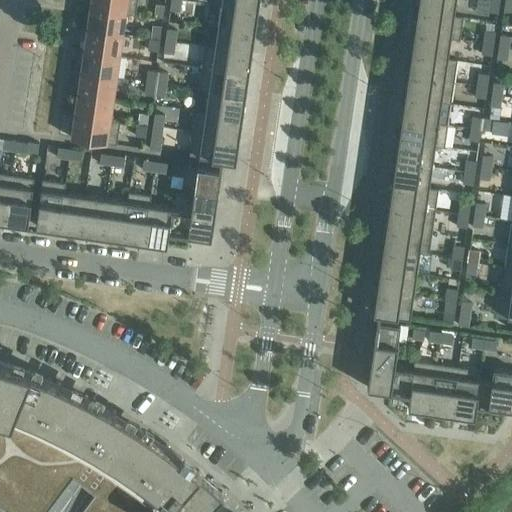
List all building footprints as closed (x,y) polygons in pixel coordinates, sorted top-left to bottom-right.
[(90,0),(89,8),(135,14),(137,0),(90,0)] [(181,0),(171,0),(170,9),(180,11),(181,0)] [(211,0),(211,3),(257,10),(258,0),(211,0)] [(418,0),(417,11),(463,18),(463,17),(454,15),(455,0),(418,0)] [(499,1),(494,0),(489,0),(488,11),(497,13),(499,1)] [(221,5),(218,26),(254,32),(257,10),(211,3),(211,4),(221,5)] [(156,4),(154,17),(162,18),(164,6),(156,4)] [(89,8),(86,29),(123,35),(126,13),(135,15),(135,14),(89,8)] [(414,32),(460,39),(463,18),(417,11),(414,32)] [(205,46),(251,53),(254,32),(218,26),(215,47),(205,46)] [(167,28),(165,40),(175,42),(177,30),(167,28)] [(86,29),(83,51),(120,56),(123,35),(86,29)] [(485,30),(483,42),(493,43),(495,32),(485,30)] [(411,54),(457,60),(457,59),(447,58),(450,38),(460,39),(414,32),(411,54)] [(500,35),(498,47),(508,48),(510,36),(500,35)] [(148,50),(158,51),(159,39),(150,38),(148,50)] [(175,42),(165,40),(164,52),(173,54),(175,42)] [(493,43),(483,42),(481,54),(491,55),(493,43)] [(205,46),(202,68),(248,74),(251,53),(205,46)] [(508,48),(498,47),(497,58),(507,60),(508,48)] [(83,51),(80,72),(117,77),(120,56),(83,51)] [(408,75),(454,82),(457,60),(411,54),(408,75)] [(202,68),(199,89),(245,96),(248,74),(202,68)] [(148,69),(146,81),(156,83),(158,71),(148,69)] [(158,71),(156,83),(166,84),(168,72),(158,71)] [(80,72),(77,93),(113,99),(117,77),(80,72)] [(479,73),(477,85),(487,86),(488,74),(479,73)] [(441,102),(451,103),(454,82),(408,75),(404,97),(441,102)] [(145,93),(154,95),(156,83),(146,81),(145,93)] [(493,82),(492,94),(502,96),(503,84),(493,82)] [(156,83),(154,95),(164,96),(166,84),(156,83)] [(487,86),(477,85),(475,97),(485,98),(487,86)] [(199,89),(196,110),(242,117),(245,96),(199,89)] [(77,93),(74,115),(120,121),(110,119),(113,99),(77,93)] [(502,96),(492,94),(490,106),(500,107),(502,96)] [(401,118),(447,125),(448,124),(438,122),(441,102),(404,97),(401,118)] [(196,110),(193,132),(239,138),(242,117),(196,110)] [(139,124),(147,125),(149,115),(140,113),(139,124)] [(155,113),(153,125),(163,126),(165,115),(155,113)] [(120,121),(74,115),(70,137),(117,144),(120,121)] [(472,116),(471,128),(480,129),(482,117),(472,116)] [(492,119),(482,117),(480,129),(490,131),(492,119)] [(435,146),(444,147),(447,125),(401,118),(398,140),(435,146)] [(135,136),(145,137),(147,125),(137,124),(135,136)] [(153,125),(151,137),(161,138),(163,126),(153,125)] [(480,129),(471,128),(469,140),(479,141),(480,129)] [(239,138),(193,132),(189,154),(235,161),(239,138)] [(161,138),(151,137),(150,149),(160,150),(161,138)] [(3,149),(15,151),(16,141),(4,139),(3,149)] [(395,162),(432,167),(435,146),(398,140),(395,162)] [(16,141),(15,151),(26,152),(28,143),(16,141)] [(57,157),(69,159),(70,149),(58,147),(57,157)] [(70,149),(69,159),(80,160),(82,150),(70,149)] [(99,163),(111,165),(113,155),(101,153),(99,163)] [(483,154),(481,166),(491,168),(493,156),(483,154)] [(113,155),(111,165),(123,166),(124,157),(113,155)] [(142,169),(154,171),(155,161),(144,159),(142,169)] [(466,159),(464,171),(474,173),(476,161),(466,159)] [(155,161),(154,171),(166,173),(167,163),(155,161)] [(392,183),(438,190),(438,189),(429,187),(432,167),(395,162),(392,183)] [(171,173),(183,175),(184,165),(172,164),(171,173)] [(197,165),(191,210),(214,214),(221,168),(197,165)] [(491,168),(481,166),(479,178),(489,180),(491,168)] [(474,173),(464,171),(463,183),(472,184),(474,173)] [(0,219),(4,221),(11,175),(0,172),(0,219)] [(11,175),(4,221),(27,224),(34,178),(11,175)] [(36,225),(58,229),(65,182),(42,179),(36,225)] [(58,229),(79,232),(85,195),(64,192),(66,182),(65,182),(58,229)] [(389,204),(435,211),(438,190),(392,183),(389,204)] [(101,235),(122,238),(129,192),(127,201),(106,198),(101,235)] [(122,238),(144,241),(150,195),(129,192),(122,238)] [(79,232),(101,235),(106,198),(85,195),(79,232)] [(150,195),(144,241),(166,244),(168,231),(172,208),(150,204),(151,195),(150,195)] [(460,202),(458,214),(468,215),(470,204),(460,202)] [(476,202),(474,214),(484,215),(486,203),(476,202)] [(386,226),(432,232),(435,211),(389,204),(386,226)] [(214,214),(191,210),(172,208),(168,231),(211,237),(214,214)] [(468,215),(458,214),(456,226),(466,227),(468,215)] [(484,215),(474,214),(472,226),(482,227),(484,215)] [(382,247),(429,254),(432,232),(386,226),(382,247)] [(454,245),(452,257),(462,258),(464,246),(454,245)] [(379,268),(416,274),(419,253),(429,254),(382,247),(379,268)] [(469,249),(467,261),(477,263),(479,251),(469,249)] [(462,258),(452,257),(450,269),(460,270),(462,258)] [(477,263),(467,261),(466,273),(475,274),(477,263)] [(511,267),(505,267),(501,290),(511,292),(511,267)] [(376,290),(413,295),(416,274),(379,268),(376,290)] [(447,288),(446,299),(456,301),(457,289),(447,288)] [(378,313),(401,316),(410,317),(413,295),(376,290),(373,312),(378,313)] [(511,292),(501,290),(501,291),(511,292),(507,317),(511,317),(511,292)] [(456,301),(446,299),(444,311),(454,313),(456,301)] [(462,301),(460,312),(470,314),(471,302),(462,301)] [(470,314),(460,312),(458,324),(468,326),(470,314)] [(376,321),(370,365),(393,368),(394,367),(400,324),(376,321)] [(411,338),(423,340),(425,330),(413,328),(411,338)] [(428,341),(440,342),(441,332),(429,331),(428,341)] [(441,332),(440,342),(452,344),(453,334),(441,332)] [(471,347),(483,349),(484,339),(472,337),(471,347)] [(484,339),(483,349),(494,350),(496,340),(484,339)] [(0,511),(208,511),(225,493),(221,490),(220,491),(199,473),(200,471),(198,469),(197,470),(190,464),(180,457),(181,457),(166,446),(167,445),(164,443),(163,445),(140,429),(141,427),(139,426),(138,426),(130,422),(122,416),(114,412),(115,411),(112,409),(111,411),(86,397),(87,396),(84,394),(84,396),(58,383),(59,382),(56,381),(56,382),(30,371),(30,369),(27,368),(27,369),(0,361),(0,360),(0,359),(0,511)] [(407,406),(430,410),(437,363),(414,360),(413,370),(414,370),(410,393),(409,393),(407,406)] [(430,410),(451,413),(458,367),(437,363),(430,410)] [(367,387),(409,393),(410,393),(414,370),(413,370),(394,367),(393,368),(370,365),(367,387)] [(458,367),(451,413),(474,416),(476,403),(475,403),(480,370),(458,367)] [(481,370),(480,370),(475,403),(476,403),(511,408),(511,370),(493,368),(491,381),(479,379),(481,370)]
